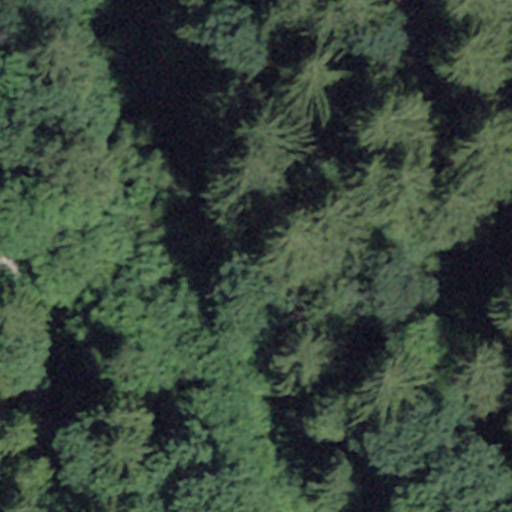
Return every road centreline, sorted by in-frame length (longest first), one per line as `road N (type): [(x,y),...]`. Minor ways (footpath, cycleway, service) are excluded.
road 1 (track): [(511,344),(398,0)]
road 2 (track): [(77,511),(48,362),(0,248)]
